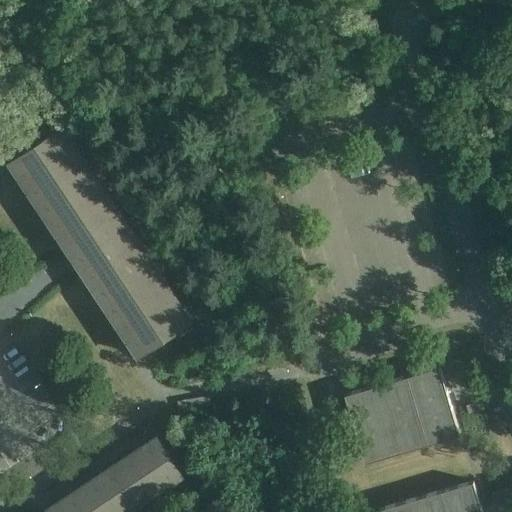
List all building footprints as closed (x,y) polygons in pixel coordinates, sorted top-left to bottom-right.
[(188,312),(191,310),(188,305),(185,308),(76,144),(79,142),(77,137),(73,140),(64,125),(11,161),(31,192),(66,245),(79,265),(139,354),(192,319),(188,312)] [(148,358),(153,364),(180,346),(176,339),(148,358)] [(460,433),(452,405),(440,365),(346,393),(366,461),(460,433)] [(467,405),(469,413),(485,408),(483,400),(467,405)] [(126,511),(184,474),(158,435),(49,508),(51,511),(126,511)] [(483,511),(474,480),(380,508),(380,511),(483,511)]
